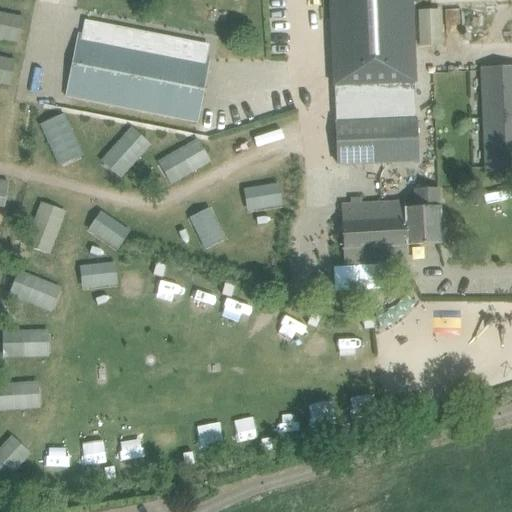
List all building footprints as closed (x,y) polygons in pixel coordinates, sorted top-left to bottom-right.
[(417,0),(330,0),(333,47),(377,45),(375,11),(411,10),(417,9),(417,0)] [(428,12),(429,36),(467,34),(466,10),(428,12)] [(65,96),(197,122),(210,60),(78,34),(65,96)] [(511,65),(486,67),(489,117),(511,115),(511,65)] [(414,82),(334,85),(338,165),(418,162),(414,82)] [(511,115),(489,117),(491,167),(511,166),(511,115)] [(68,117),(39,129),(57,170),(85,158),(68,117)] [(153,146),(134,127),(100,162),(119,181),(153,146)] [(213,163),(200,138),(157,162),(170,186),(213,163)] [(0,177),(0,204),(8,206),(11,179),(0,177)] [(280,186),(245,191),(249,215),(284,209),(280,186)] [(405,208),(404,203),(390,203),(392,246),(442,244),(439,188),(415,190),(416,208),(405,208)] [(341,205),(343,249),(392,246),(390,203),(341,205)] [(68,214),(44,204),(25,250),(49,260),(60,234),(68,214)] [(211,211),(191,221),(207,253),(228,244),(211,211)] [(101,212),(89,230),(101,238),(120,251),(132,233),(101,212)] [(122,287),(119,263),(98,266),(79,268),(82,292),(122,287)] [(373,269),(347,270),(347,296),(374,296),(373,269)] [(62,289),(19,273),(9,298),(52,314),(62,289)] [(154,303),(176,308),(181,286),(159,281),(154,303)] [(484,282),(473,282),(473,297),(484,297),(484,282)] [(233,299),(227,319),(242,324),(249,304),(233,299)] [(435,316),(435,333),(460,333),(461,316),(435,316)] [(47,333),(3,332),(2,359),(47,360),(47,333)] [(0,412),(41,411),(40,383),(0,384),(0,412)] [(336,397),(313,400),(317,426),(340,423),(336,397)] [(278,413),(280,435),(301,433),(299,411),(278,413)] [(241,441),(264,438),(261,415),(238,418),(241,441)] [(199,427),(203,451),(225,447),(221,423),(199,427)] [(155,439),(159,460),(182,455),(177,433),(155,439)] [(14,436),(0,450),(0,486),(0,487),(32,454),(14,436)] [(142,442),(125,447),(131,466),(148,461),(142,442)] [(37,476),(62,472),(59,452),(34,456),(37,476)]
